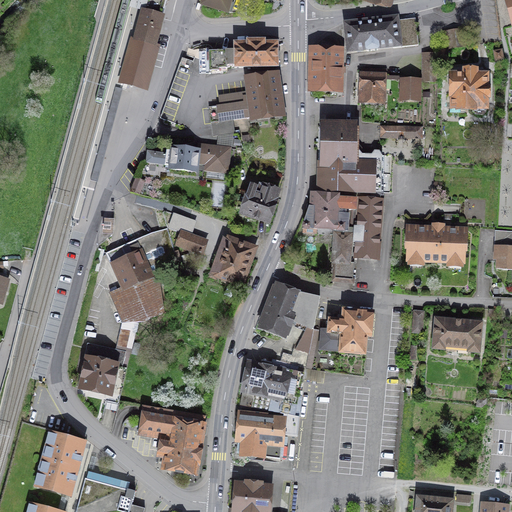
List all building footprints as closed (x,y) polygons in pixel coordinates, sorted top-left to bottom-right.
[(118,83),(148,91),(159,48),(157,46),(165,13),(164,13),(167,0),(148,0),(146,8),(141,7),(141,9),(118,83)] [(131,0),(129,6),(141,9),(141,7),(146,8),(148,0),(131,0)] [(203,0),(202,5),(227,12),(230,0),(203,0)] [(399,21),(348,27),(351,49),(366,47),(366,50),(368,52),(378,50),(379,49),(378,45),(393,44),(393,48),(417,45),(417,44),(418,44),(418,43),(415,22),(399,24),(399,21)] [(445,34),(448,49),(465,46),(463,31),(445,34)] [(277,42),(233,44),(233,67),(277,65),(277,42)] [(336,53),(336,51),(316,51),(316,52),(313,52),(312,87),(338,87),(338,75),(343,75),(343,61),(338,61),(339,53),(336,53)] [(501,51),(494,52),(496,61),(503,59),(501,51)] [(437,54),(423,53),(423,82),(437,82),(437,54)] [(184,60),(163,120),(190,129),(211,70),(184,60)] [(249,123),(287,117),(279,69),(240,76),(244,104),(216,109),(219,124),(248,119),(249,123)] [(364,103),(386,105),(389,73),(359,71),(357,88),(365,89),(364,103)] [(488,111),(489,73),(448,72),(448,110),(488,111)] [(418,100),(418,83),(403,82),(402,100),(418,100)] [(356,123),(319,122),(318,169),(334,169),(333,194),(376,195),(376,160),(355,160),(356,123)] [(425,141),(425,129),(382,128),(381,140),(425,141)] [(233,169),(235,148),(199,144),(198,150),(183,149),(180,171),(197,173),(198,165),(207,166),(206,174),(223,176),(223,168),(233,169)] [(159,154),(148,153),(147,165),(158,166),(159,154)] [(137,180),(131,193),(138,196),(144,183),(137,180)] [(257,195),(253,193),(246,215),(268,223),(279,192),(264,186),(264,187),(260,186),(257,195)] [(338,196),(314,195),(313,231),(337,232),(338,196)] [(356,259),(375,261),(380,213),(361,211),(356,259)] [(114,220),(104,219),(103,234),(113,235),(114,220)] [(469,230),(406,227),(404,264),(466,268),(469,230)] [(125,246),(131,258),(112,266),(122,289),(117,291),(116,288),(111,289),(110,294),(123,323),(143,322),(164,313),(158,273),(179,266),(168,229),(152,234),(125,246)] [(206,242),(183,234),(178,246),(201,254),(206,242)] [(332,265),(351,267),(354,236),(335,234),(332,265)] [(229,241),(224,239),(210,277),(216,280),(217,276),(241,284),(254,250),(229,241)] [(511,248),(497,248),(496,271),(511,272),(511,248)] [(0,304),(3,305),(11,280),(0,276),(0,304)] [(278,287),(263,327),(284,335),(290,319),(292,320),(292,321),(308,327),(297,350),(294,349),(292,356),(283,354),(281,362),(298,367),(306,369),(313,330),(314,330),(320,298),(299,293),(298,295),(278,287)] [(344,323),(330,321),(330,332),(322,331),(321,350),(341,351),(341,352),(364,354),(366,336),(370,336),(372,314),(358,313),(358,312),(355,312),(354,312),(353,312),(346,312),(346,311),(345,311),(344,323)] [(426,313),(415,313),(414,330),(425,330),(426,313)] [(433,319),(430,351),(480,355),(482,323),(433,319)] [(109,392),(121,394),(126,371),(129,359),(87,350),(85,360),(84,360),(78,387),(108,393),(109,392)] [(299,396),(303,375),(296,373),(298,367),(281,362),(274,360),(271,372),(249,367),(241,406),(300,418),(302,397),(299,396)] [(478,401),(477,409),(486,410),(486,402),(478,401)] [(240,441),(239,455),(280,459),(283,433),(298,434),(300,418),(241,406),(238,438),(256,440),(255,444),(249,443),(249,442),(240,441)] [(206,418),(141,408),(136,436),(156,440),(154,454),(163,455),(160,472),(197,478),(206,418)] [(69,499),(84,443),(50,434),(36,490),(69,499)] [(128,511),(132,495),(86,481),(76,511),(128,511)] [(246,486),(238,485),(235,511),(267,511),(270,488),(261,487),(246,486)] [(471,499),(459,497),(458,505),(470,506),(471,499)] [(453,511),(455,502),(416,498),(414,511),(453,511)] [(28,511),(60,511),(31,503),(28,511)]
